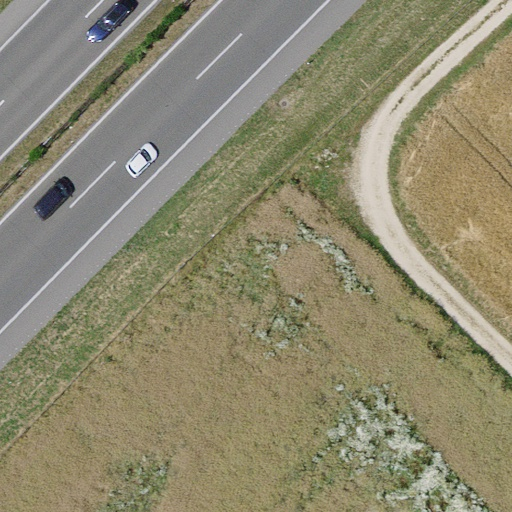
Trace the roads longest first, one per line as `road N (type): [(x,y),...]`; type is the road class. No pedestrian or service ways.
road 1 (track): [(511,359),(400,246),(374,184),(387,124),(415,86),(511,0)]
road 2 (motorway): [(0,280),(277,0)]
road 3 (motorway): [(104,0),(0,106)]
